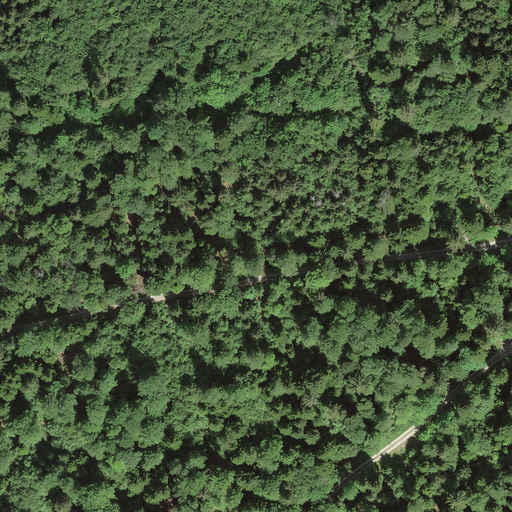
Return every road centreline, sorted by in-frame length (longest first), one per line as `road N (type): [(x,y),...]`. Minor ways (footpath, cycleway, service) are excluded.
road 1 (track): [(511,233),(0,331)]
road 2 (track): [(306,511),(511,347)]
